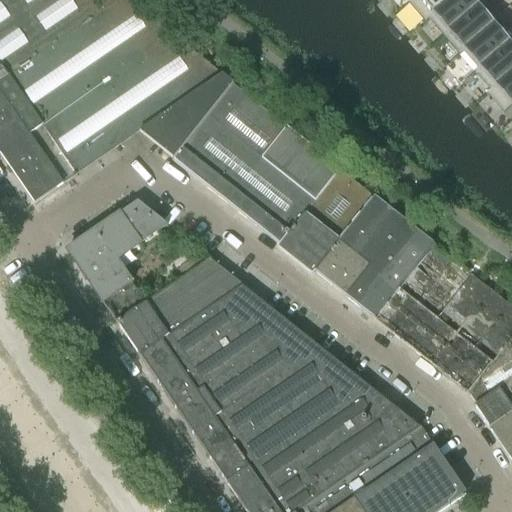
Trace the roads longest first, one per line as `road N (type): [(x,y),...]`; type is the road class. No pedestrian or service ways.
road 1 (unclassified): [(501,508),(494,475),(440,396),(157,179),(135,178),(25,244)]
road 2 (unclassified): [(207,511),(25,244)]
